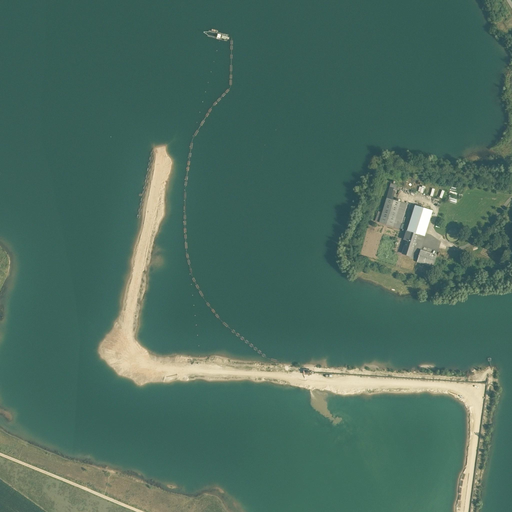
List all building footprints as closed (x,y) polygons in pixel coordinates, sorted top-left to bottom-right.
[(391,199),(387,198),(379,222),(407,231),(408,227),(401,225),(407,204),(391,199)] [(431,205),(420,201),(418,206),(430,210),(431,205)] [(418,206),(415,205),(408,227),(407,231),(412,232),(418,234),(424,236),(433,211),(430,210),(418,206)] [(460,238),(461,235),(460,233),(459,230),(456,229),(454,228),(451,229),(449,230),(447,233),(446,236),(447,238),(449,241),(451,242),(454,243),(457,242),(459,241),(460,238)] [(412,232),(407,231),(404,242),(406,243),(403,254),(411,256),(416,241),(410,239),(412,232)] [(437,255),(421,250),(417,262),(433,267),(437,255)]
